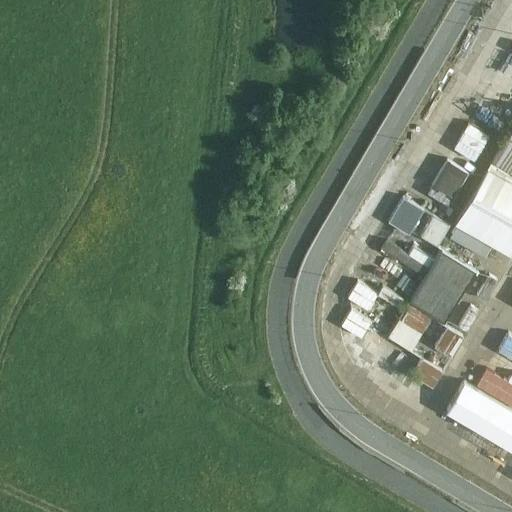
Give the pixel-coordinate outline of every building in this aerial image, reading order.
[(507,250),(511,240),(511,108),(447,232),(487,254),(493,243),(507,250)] [(454,195),(488,130),(464,117),(430,182),(454,195)] [(397,249),(429,261),(447,215),(397,196),(388,219),(406,226),(397,249)] [(437,244),(401,311),(354,286),(344,305),(363,315),(348,342),(384,362),(379,372),(403,384),(410,372),(433,384),(443,365),(411,348),(431,310),(449,319),(477,265),(437,244)] [(387,276),(406,288),(417,271),(399,259),(387,276)] [(476,289),(486,296),(499,279),(489,272),(476,289)] [(472,327),(479,306),(467,302),(460,324),(472,327)] [(449,351),(461,332),(446,323),(434,342),(449,351)] [(465,422),(453,441),(511,477),(511,353),(496,344),(472,383),(458,374),(438,405),(465,422)]
